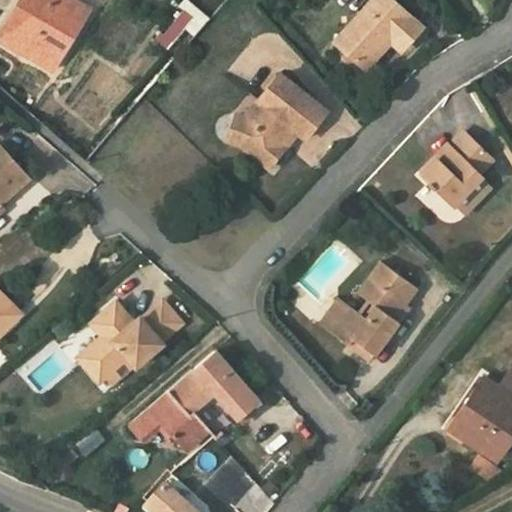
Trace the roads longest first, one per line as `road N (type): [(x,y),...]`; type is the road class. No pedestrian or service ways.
road 1 (residential): [(223,303),(334,172),(448,66),(511,29)]
road 2 (residential): [(294,511),(338,444),(336,425),(223,303)]
road 3 (residential): [(223,303),(104,196)]
